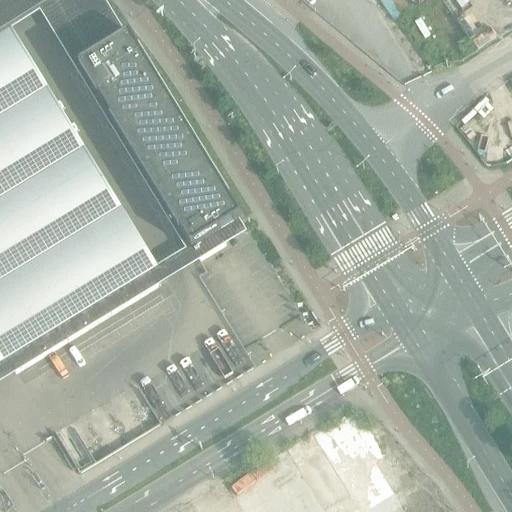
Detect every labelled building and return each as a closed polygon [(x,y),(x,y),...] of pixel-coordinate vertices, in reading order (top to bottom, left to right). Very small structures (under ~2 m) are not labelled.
[(1,0),(0,1),(0,26),(5,34),(13,30),(24,23),(45,10),(38,0),(1,0)] [(242,221),(130,37),(127,39),(103,0),(38,0),(45,10),(80,68),(102,103),(104,102),(112,115),(109,116),(191,249),(192,251),(199,263),(226,247),(218,235),(239,222),(242,221)] [(0,37),(0,118),(49,89),(13,30),(5,34),(0,37)] [(49,89),(0,118),(0,200),(86,149),(49,89)] [(86,149),(0,200),(0,283),(123,209),(86,149)] [(123,209),(0,283),(0,361),(2,364),(6,362),(151,273),(159,268),(123,209)] [(239,222),(218,235),(226,247),(247,234),(239,222)] [(261,246),(203,282),(243,350),(302,313),(261,246)] [(159,268),(151,273),(160,287),(179,276),(199,263),(192,251),(191,249),(170,262),(159,268)] [(160,287),(151,273),(6,362),(14,376),(160,287)] [(0,384),(14,376),(6,362),(2,364),(0,365),(0,384)]
